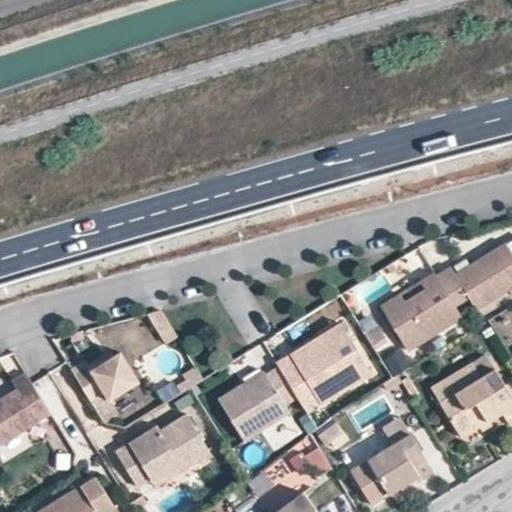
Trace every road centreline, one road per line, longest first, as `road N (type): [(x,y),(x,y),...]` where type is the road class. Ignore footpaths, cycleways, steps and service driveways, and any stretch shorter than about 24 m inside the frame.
road 1 (secondary): [(0,259),(511,117)]
road 2 (residential): [(0,329),(511,193)]
